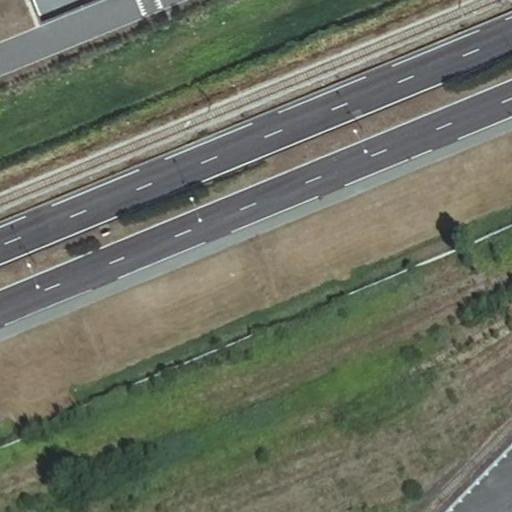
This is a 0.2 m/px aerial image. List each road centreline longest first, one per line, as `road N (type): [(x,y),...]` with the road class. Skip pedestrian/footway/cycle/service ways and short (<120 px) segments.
road 1 (secondary): [(511,36),(0,246)]
road 2 (secondary): [(0,316),(511,108)]
